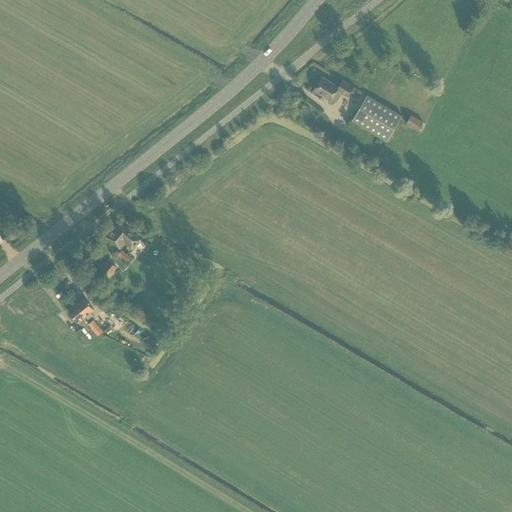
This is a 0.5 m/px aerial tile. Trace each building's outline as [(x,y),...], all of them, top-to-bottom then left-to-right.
[(338,87),(322,77),(313,91),(330,101),(336,91),(347,97),(353,87),(342,81),(338,87)] [(402,116),(367,96),(352,122),(387,143),(402,116)] [(411,115),(406,124),(418,131),(423,122),(411,115)] [(138,165),(146,158),(142,154),(135,161),(138,165)] [(60,219),(51,224),(54,229),(63,224),(60,219)] [(140,239),(119,223),(107,239),(119,249),(124,243),(132,249),(140,239)] [(130,258),(121,249),(117,254),(126,263),(130,258)] [(117,268),(109,261),(96,276),(104,283),(117,268)] [(62,267),(56,270),(67,289),(73,286),(62,267)] [(76,304),(86,316),(94,310),(84,298),(76,304)] [(82,319),(86,316),(76,304),(68,311),(78,323),(78,322),(80,325),(84,321),(82,319)] [(102,332),(93,320),(88,324),(98,336),(102,332)]
